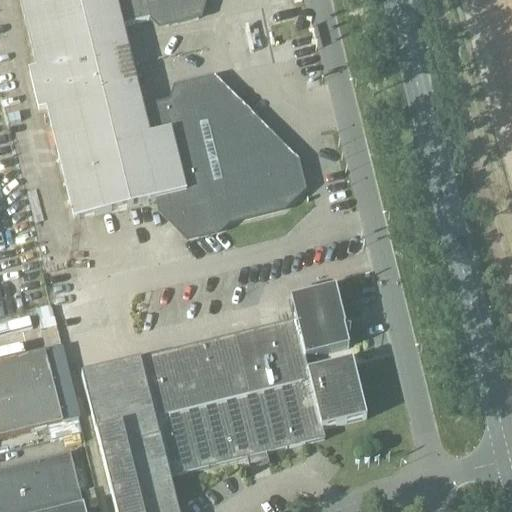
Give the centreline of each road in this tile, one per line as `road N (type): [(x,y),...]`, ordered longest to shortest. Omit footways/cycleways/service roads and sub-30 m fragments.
road 1 (unclassified): [(432,479),(317,0)]
road 2 (secondary): [(509,461),(395,0)]
